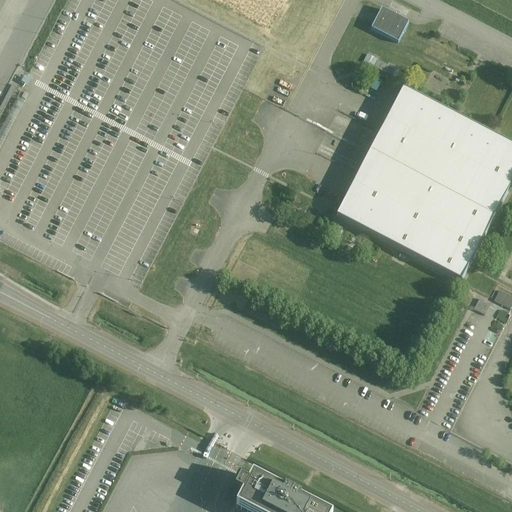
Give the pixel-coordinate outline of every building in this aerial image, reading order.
[(372,32),(398,46),(409,26),(382,12),(372,32)] [(373,52),(369,60),(381,66),(385,57),(373,52)] [(402,75),(404,67),(391,64),(388,71),(402,75)] [(276,83),(275,95),(283,96),(284,84),(276,83)] [(336,219),(461,284),(465,275),(467,276),(511,190),(511,148),(404,92),(342,211),(341,210),(336,219)] [(378,136),(380,131),(362,123),(360,129),(378,136)] [(331,233),(340,238),(344,230),(335,225),(331,233)] [(494,302),(511,310),(511,297),(500,291),(494,302)] [(316,511),(299,503),(300,502),(285,493),(284,495),(253,479),(249,486),(240,482),(235,493),(243,497),(237,509),(243,511),(316,511)]
